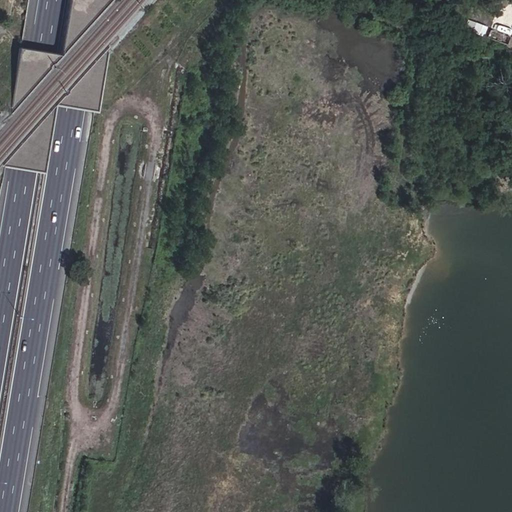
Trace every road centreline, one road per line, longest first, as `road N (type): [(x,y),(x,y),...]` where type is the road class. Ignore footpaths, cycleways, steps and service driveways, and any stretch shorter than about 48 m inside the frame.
road 1 (track): [(64,511),(109,117),(137,102),(155,125),(109,410),(82,427)]
road 2 (motorway): [(8,511),(90,0)]
road 3 (motorway): [(50,0),(0,313)]
